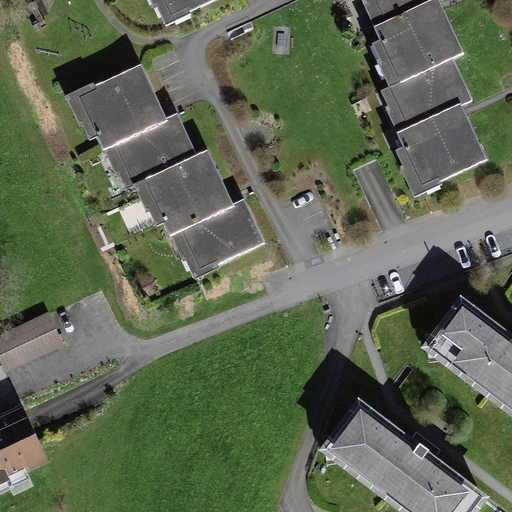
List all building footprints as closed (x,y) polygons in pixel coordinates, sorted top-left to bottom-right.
[(151,0),(154,5),(158,3),(166,21),(210,0),(151,0)] [(363,0),(376,27),(434,0),(440,0),(441,1),(441,0),(363,0)] [(440,0),(434,0),(376,27),(382,41),(374,45),(393,88),(454,60),(465,55),(441,1),(440,0)] [(393,88),(381,93),(400,134),(463,106),(472,101),(454,60),(393,88)] [(143,62),(69,96),(83,126),(85,125),(92,138),(100,134),(107,148),(170,119),(143,62)] [(463,106),(400,134),(406,147),(396,151),(417,199),(444,187),(441,182),(487,161),(463,106)] [(170,119),(107,148),(127,192),(138,187),(137,184),(200,155),(180,114),(170,119)] [(200,155),(137,184),(138,187),(157,227),(167,222),(173,234),(236,205),(210,150),(200,155)] [(236,205),(173,234),(186,263),(190,261),(199,281),(223,269),(220,264),(267,243),(247,200),(236,205)] [(511,344),(460,307),(427,353),(511,414),(511,344)] [(52,318),(0,343),(0,363),(5,373),(64,344),(52,318)] [(36,408),(0,424),(0,493),(62,466),(36,408)] [(468,511),(480,498),(369,412),(337,453),(412,511),(468,511)]
